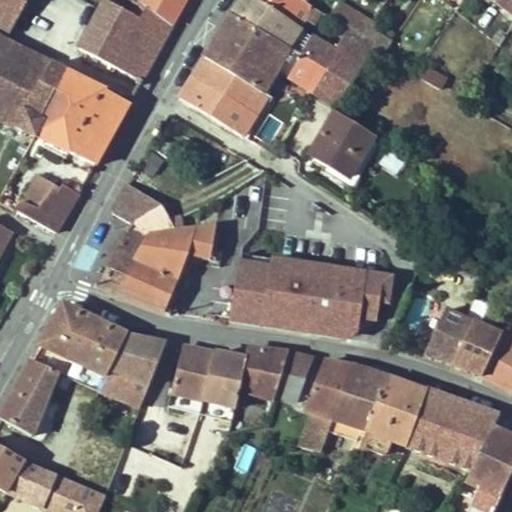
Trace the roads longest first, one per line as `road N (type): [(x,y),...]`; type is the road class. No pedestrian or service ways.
road 1 (residential): [(511,405),(370,356),(193,337),(110,313),(53,284)]
road 2 (residential): [(210,0),(53,284)]
